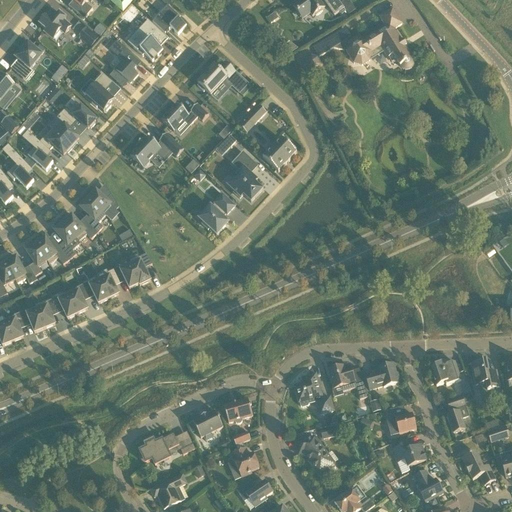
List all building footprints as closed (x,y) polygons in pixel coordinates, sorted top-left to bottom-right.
[(72,0),(74,1),(69,7),(84,20),(93,10),(86,4),(88,0),(72,0)] [(300,0),(302,2),(293,8),(299,16),(300,18),(308,12),(310,16),(312,18),(315,16),(316,17),(323,12),(322,11),(324,9),(318,0),(300,0)] [(337,0),(333,0),(327,5),(334,16),(344,9),(341,4),(337,0)] [(347,0),(346,0),(341,4),(344,9),(346,11),(349,16),(356,11),(352,6),(347,0)] [(167,6),(152,22),(165,34),(171,29),(178,36),(186,26),(179,19),(180,18),(167,6)] [(348,44),(346,53),(354,64),(362,66),(370,61),(372,54),(373,54),(374,53),(374,52),(381,47),(388,59),(393,56),(400,67),(403,70),(406,71),(409,71),(412,69),(414,66),(414,63),(413,60),(394,30),(402,25),(392,10),(380,18),(386,28),(364,41),(355,40),(348,44)] [(47,15),(40,25),(43,27),(46,30),(44,33),(52,38),(53,40),(60,31),(65,35),(71,27),(64,22),(66,19),(63,17),(60,14),(58,16),(53,11),(49,17),(47,15)] [(143,39),(134,49),(143,57),(144,55),(152,63),(163,51),(160,49),(168,40),(148,21),(137,33),(137,34),(143,39)] [(119,22),(112,31),(127,44),(135,35),(119,22)] [(86,38),(84,40),(92,46),(98,39),(91,33),(86,38)] [(346,41),(333,49),(344,51),(346,41)] [(117,43),(110,50),(123,62),(115,71),(128,83),(130,85),(138,76),(134,72),(141,64),(117,43)] [(18,60),(10,69),(18,75),(23,79),(42,56),(41,55),(36,51),(28,44),(21,53),(16,59),(18,60)] [(39,47),(36,51),(41,55),(45,51),(39,47)] [(306,60),(304,66),(309,75),(316,77),(322,73),(323,67),(318,58),(312,56),(306,60)] [(204,78),(198,84),(199,86),(198,87),(204,93),(205,91),(211,97),(211,96),(223,84),(227,88),(239,76),(232,70),(225,64),(218,71),(214,67),(208,73),(207,72),(205,75),(203,77),(204,78)] [(1,74),(0,75),(0,108),(3,111),(3,110),(15,97),(9,92),(14,86),(15,85),(8,80),(5,77),(1,74)] [(86,97),(93,103),(92,104),(97,109),(98,108),(104,113),(105,112),(106,112),(111,107),(110,106),(112,105),(109,103),(112,100),(105,93),(113,84),(102,75),(94,84),(94,85),(96,87),(86,97)] [(51,94),(46,98),(52,103),(56,99),(51,94)] [(66,109),(61,114),(74,126),(78,121),(88,130),(90,128),(91,130),(96,125),(94,124),(96,122),(88,114),(89,113),(84,109),(83,110),(76,104),(69,112),(66,109)] [(177,106),(162,122),(174,133),(185,121),(191,126),(198,119),(203,123),(209,116),(197,105),(191,112),(192,113),(188,116),(177,106)] [(259,106),(247,119),(248,119),(255,126),(267,114),(259,106)] [(61,124),(54,132),(73,149),(77,144),(76,143),(79,140),(69,131),(74,126),(61,114),(56,119),(61,124)] [(9,120),(2,126),(12,136),(18,130),(9,120)] [(227,127),(223,131),(228,136),(232,132),(227,127)] [(52,130),(40,143),(50,152),(54,147),(64,156),(67,153),(68,154),(73,149),(54,132),(52,130)] [(24,136),(22,138),(34,149),(30,153),(28,156),(47,173),(51,168),(50,167),(52,164),(46,159),(51,153),(50,152),(40,143),(28,132),(24,136)] [(137,149),(130,157),(143,169),(158,154),(163,160),(170,152),(177,158),(184,151),(166,135),(159,142),(161,143),(157,147),(148,138),(145,141),(144,140),(136,148),(137,149)] [(236,142),(230,137),(219,148),(225,154),(236,142)] [(263,158),(263,159),(279,174),(279,173),(285,166),(290,161),(296,154),(296,155),(297,154),(294,152),(296,150),(287,141),(285,143),(281,139),(280,140),(281,140),(275,146),(273,144),(267,151),(269,153),(264,159),(263,158)] [(5,149),(2,151),(16,166),(11,171),(7,174),(14,182),(16,180),(27,191),(31,186),(30,185),(33,183),(27,177),(33,172),(8,146),(5,149)] [(237,184),(231,190),(235,193),(234,194),(240,200),(243,196),(251,203),(263,191),(255,184),(257,181),(250,175),(257,167),(242,153),(235,161),(243,169),(240,172),(233,180),(237,184)] [(193,161),(189,166),(195,171),(199,167),(193,161)] [(0,199),(6,206),(11,202),(10,201),(13,199),(8,193),(14,188),(0,170),(0,199)] [(193,178),(199,184),(205,178),(199,172),(193,178)] [(92,194),(87,199),(103,214),(111,206),(117,212),(119,209),(111,197),(107,202),(103,199),(96,192),(93,195),(92,194)] [(210,206),(198,219),(203,223),(201,225),(208,231),(209,229),(210,230),(213,232),(217,236),(225,227),(227,225),(228,224),(228,223),(223,219),(226,216),(227,216),(235,207),(228,200),(222,195),(213,205),(214,206),(212,208),(210,206)] [(83,206),(81,209),(88,216),(91,218),(86,223),(98,235),(103,229),(100,225),(99,225),(106,217),(106,216),(103,214),(87,199),(82,205),(83,206)] [(68,219),(62,223),(79,243),(87,236),(91,241),(94,238),(98,235),(86,223),(81,228),(79,225),(72,217),(69,220),(68,219)] [(58,230),(55,232),(64,243),(59,247),(70,262),(70,261),(76,256),(74,253),(73,252),(81,245),(79,243),(62,223),(57,228),(58,230)] [(41,240),(35,245),(47,262),(49,266),(59,259),(63,266),(66,264),(70,262),(59,247),(58,248),(53,251),(46,241),(45,240),(42,242),(41,240)] [(30,250),(27,252),(35,264),(29,268),(34,276),(40,272),(37,269),(47,262),(35,245),(29,249),(30,250)] [(140,262),(131,267),(139,285),(140,287),(150,282),(149,279),(150,278),(147,273),(146,274),(144,270),(152,266),(146,255),(139,259),(140,262)] [(12,259),(6,263),(18,285),(27,280),(30,286),(33,284),(37,282),(34,276),(29,268),(23,271),(16,259),(13,261),(12,259)] [(0,283),(0,299),(7,296),(8,295),(4,288),(3,285),(4,284),(6,287),(15,282),(17,285),(18,285),(6,263),(0,265),(0,276),(3,282),(0,283)] [(129,263),(113,271),(119,282),(124,279),(130,290),(139,285),(131,267),(129,263)] [(110,277),(100,282),(109,300),(119,295),(115,288),(113,285),(119,282),(113,271),(112,272),(108,274),(110,277)] [(88,283),(83,286),(88,297),(93,294),(99,305),(109,300),(100,282),(90,287),(88,283)] [(79,292),(69,297),(78,315),(88,310),(82,300),(88,297),(83,286),(77,289),(79,292)] [(57,298),(52,301),(56,312),(63,309),(68,320),(78,315),(69,297),(59,302),(57,298)] [(47,307),(37,311),(45,330),(55,326),(50,315),(56,312),(52,301),(46,303),(47,307)] [(26,312),(20,314),(24,325),(30,323),(35,334),(45,330),(37,311),(27,315),(26,312)] [(16,320),(5,324),(13,343),(23,339),(19,328),(24,325),(20,314),(14,316),(16,320)] [(0,340),(3,347),(13,343),(5,324),(0,326),(0,340)] [(489,373),(486,361),(471,365),(473,373),(474,379),(476,386),(486,384),(487,391),(499,388),(496,372),(489,373)] [(461,382),(455,363),(446,366),(447,367),(443,369),(442,364),(430,369),(437,387),(445,384),(446,387),(461,382)] [(396,375),(393,365),(378,370),(378,371),(365,375),(370,391),(383,387),(384,389),(400,384),(398,374),(396,375)] [(339,369),(329,372),(334,390),(341,388),(343,393),(356,389),(360,401),(368,399),(359,370),(352,372),(351,368),(340,371),(339,369)] [(300,403),(301,407),(303,408),(308,407),(308,401),(315,398),(321,416),(334,412),(330,399),(322,401),(321,397),(322,396),(316,375),(302,379),(303,384),(294,387),(299,403),(300,403)] [(471,396),(463,399),(464,404),(473,401),(471,396)] [(447,417),(453,435),(465,431),(461,419),(468,417),(465,407),(464,404),(463,399),(447,404),(450,411),(452,415),(447,417)] [(242,423),(242,420),(253,417),(250,408),(251,405),(251,403),(248,402),(248,400),(224,407),(229,424),(235,423),(236,424),(238,425),(240,425),(242,423)] [(370,403),(373,413),(381,411),(378,401),(370,403)] [(406,417),(404,408),(387,412),(385,412),(386,420),(389,419),(389,420),(386,421),(391,437),(399,435),(417,431),(412,415),(406,417)] [(223,429),(215,412),(207,416),(207,415),(200,418),(201,419),(193,423),(201,439),(204,438),(206,442),(214,438),(212,434),(223,429)] [(335,415),(327,417),(330,426),(338,423),(335,415)] [(360,428),(365,429),(368,421),(362,420),(360,428)] [(333,427),(320,430),(322,441),(336,437),(333,427)] [(490,444),(509,438),(506,427),(499,429),(487,433),(490,444)] [(236,447),(251,441),(248,433),(233,439),(236,447)] [(168,452),(179,447),(174,435),(155,444),(154,442),(145,446),(147,449),(140,452),(139,455),(139,458),(140,461),(143,463),(146,464),(152,461),(155,466),(171,459),(168,452)] [(334,464),(314,438),(296,442),(299,456),(303,455),(319,475),(334,464)] [(191,442),(179,448),(180,451),(183,456),(195,450),(191,442)] [(220,453),(226,450),(223,444),(217,446),(220,453)] [(410,451),(407,445),(392,450),(398,464),(405,461),(408,469),(426,462),(420,447),(410,451)] [(249,457),(246,450),(231,456),(235,467),(237,467),(242,479),(251,475),(250,473),(259,469),(257,465),(258,463),(257,460),(255,459),(253,455),(249,457)] [(511,451),(511,454),(511,453),(511,458),(501,461),(506,479),(511,477),(511,451)] [(483,469),(475,453),(462,459),(466,468),(465,468),(468,475),(469,475),(473,481),(480,478),(485,487),(496,481),(488,466),(483,469)] [(376,465),(372,460),(363,466),(368,472),(376,465)] [(196,477),(204,473),(202,468),(194,472),(196,477)] [(430,483),(428,479),(429,479),(426,472),(414,479),(419,489),(418,490),(426,504),(443,494),(436,480),(430,483)] [(183,476),(151,492),(154,499),(158,498),(164,511),(185,501),(179,489),(187,485),(183,476)] [(273,494),(265,482),(256,488),(252,482),(236,490),(245,503),(249,500),(255,509),(267,500),(266,498),(273,494)] [(392,492),(388,485),(382,489),(387,496),(392,492)] [(362,506),(351,491),(334,503),(340,511),(358,511),(361,510),(362,511),(368,511),(375,507),(370,500),(362,506)] [(398,500),(394,494),(388,499),(392,505),(398,500)] [(435,499),(429,502),(432,508),(438,505),(435,499)]
